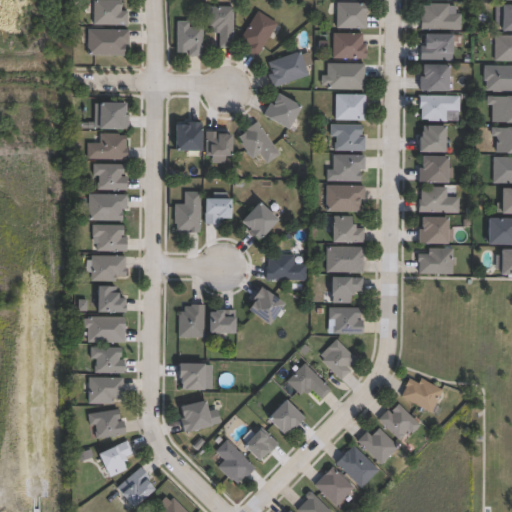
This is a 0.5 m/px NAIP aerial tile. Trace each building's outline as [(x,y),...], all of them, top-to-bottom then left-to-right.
[(120,0),(120,12),(126,12),(126,26),(92,25),(92,0),(120,0)] [(366,4),(366,29),(336,29),(336,3),(366,4)] [(448,6),(455,7),(455,15),(461,15),(460,31),(449,30),(450,29),(423,28),(423,30),(420,30),(420,17),(422,17),(422,6),(428,6),(428,4),(448,5),(448,6)] [(511,5),(511,31),(502,31),(502,24),(494,24),(495,6),(502,6),(502,5),(511,5)] [(233,7),(231,48),(218,47),(218,34),(212,33),(212,29),(205,29),(206,7),(233,7)] [(276,24),(256,58),(244,51),(247,46),(239,40),(256,12),(276,24)] [(187,22),(187,28),(194,28),(194,26),(201,26),(201,57),(188,57),(188,51),(186,51),(186,53),(176,53),(176,22),(187,22)] [(124,56),(86,56),(86,30),(127,30),(127,45),(124,45),(124,56)] [(362,34),(362,46),(366,46),(365,59),(332,59),(332,34),(362,34)] [(452,35),(452,62),(419,61),(420,47),(424,47),(424,35),(452,35)] [(511,36),(511,62),(494,62),(494,36),(511,36)] [(300,52),(308,77),(272,88),(268,76),(272,74),(271,72),(270,72),(267,62),(300,52)] [(364,65),(363,91),(326,90),(326,86),(320,86),(321,77),(326,77),(326,64),(364,65)] [(511,90),(484,90),(484,81),(482,80),(481,71),(482,65),(511,65),(511,90)] [(449,66),(448,92),(419,92),(419,77),(423,77),(423,75),(422,75),(422,66),(449,66)] [(277,94),(301,108),(288,130),(262,115),(269,103),(271,104),(277,94)] [(365,95),(364,121),(334,121),(334,95),(365,95)] [(459,97),(459,112),(458,112),(458,122),(446,121),(446,122),(421,122),(421,110),(418,109),(419,96),(459,97)] [(511,97),(511,123),(491,123),(491,106),(486,106),(486,97),(511,97)] [(121,112),(121,115),(124,115),(124,129),(95,129),(75,128),(75,122),(92,122),(92,103),(95,102),(122,102),(122,112),(121,112)] [(256,122),(280,155),(266,165),(259,155),(252,160),(240,144),(242,143),(238,137),(246,131),(245,130),(256,122)] [(201,123),(200,152),(174,152),(173,152),(174,125),(184,125),(184,126),(186,126),(187,123),(201,123)] [(361,126),(361,138),(364,138),(364,152),(334,151),(334,144),(335,144),(335,137),(330,137),(330,125),(361,126)] [(445,127),(444,154),(419,153),(419,138),(421,138),(421,132),(422,132),(422,126),(445,127)] [(511,126),(511,152),(493,152),(493,135),(489,135),(489,127),(504,126),(511,126)] [(214,133),(214,138),(216,138),(216,135),(225,135),(225,136),(231,136),(231,157),(225,157),(225,164),(211,164),(211,156),(205,156),(205,132),(214,133)] [(118,134),(118,136),(125,136),(125,148),(127,148),(127,160),(86,160),(86,144),(99,144),(99,134),(118,134)] [(364,156),(364,172),(360,172),(360,182),(325,182),(326,171),(324,171),(324,162),(332,162),(332,156),(364,156)] [(447,158),(447,169),(452,169),(452,179),(447,179),(447,184),(424,184),(424,183),(418,183),(418,169),(421,169),(421,157),(447,158)] [(511,184),(492,184),(493,158),(511,158),(511,184)] [(120,175),(120,177),(126,177),(126,187),(126,191),(96,191),(96,187),(96,184),(94,184),(94,176),(92,176),(92,165),(122,164),(122,175),(120,175)] [(364,190),(363,201),(359,201),(359,213),(324,212),(325,189),(325,186),(364,187),(364,190)] [(446,188),(446,191),(446,198),(458,198),(458,214),(418,213),(418,200),(420,200),(420,190),(427,190),(427,188),(446,188)] [(511,214),(501,214),(502,191),(502,189),(511,189),(511,214)] [(199,193),(198,234),(185,234),(185,232),(175,231),(175,224),(174,224),(174,205),(183,205),(184,193),(199,193)] [(126,195),(126,209),(120,209),(120,212),(121,212),(121,222),(87,222),(87,212),(83,212),(83,200),(87,200),(87,195),(126,195)] [(217,225),(203,225),(204,200),(230,200),(229,219),(220,219),(220,220),(218,220),(217,225)] [(277,221),(257,242),(247,232),(248,230),(240,222),(258,203),(277,221)] [(351,217),(350,225),(354,225),(354,229),(363,229),(362,243),(350,243),(350,244),(331,243),(331,224),(332,224),(333,217),(351,217)] [(447,218),(447,245),(424,245),(424,244),(418,244),(418,230),(422,230),(422,228),(421,228),(421,218),(447,218)] [(511,246),(487,246),(488,219),(511,219),(511,246)] [(119,237),(119,239),(125,239),(125,252),(94,252),(95,245),(90,245),(90,225),(122,226),(122,237),(119,237)] [(363,256),(362,262),(362,274),(325,273),(326,248),(362,248),(362,256),(363,256)] [(453,249),(452,275),(418,274),(418,263),(417,263),(417,255),(428,255),(428,249),(453,249)] [(511,249),(511,274),(508,274),(508,276),(505,276),(505,274),(498,274),(498,249),(511,249)] [(293,255),(293,265),(305,265),(304,281),(265,281),(265,268),(267,268),(267,257),(273,257),(273,255),(293,255)] [(124,257),(124,270),(125,270),(124,277),(114,277),(114,283),(89,283),(89,274),(84,274),(84,262),(89,262),(89,257),(124,257)] [(362,279),(361,292),(353,292),(353,296),(349,296),(349,304),(331,304),(331,298),(330,298),(330,279),(362,279)] [(114,287),(114,294),(117,294),(117,299),(123,299),(123,314),(95,314),(96,287),(114,287)] [(260,288),(283,305),(268,326),(247,310),(253,303),(254,302),(252,300),(260,288)] [(203,306),(202,339),(177,339),(177,315),(179,315),(179,312),(183,313),(183,308),(190,308),(190,306),(203,306)] [(358,310),(358,319),(356,319),(356,321),(362,321),(362,335),(327,334),(327,321),(328,321),(328,309),(358,310)] [(233,311),(233,318),(234,318),(234,334),(208,334),(208,313),(214,313),(214,312),(221,312),(221,311),(233,311)] [(124,318),(123,344),(86,343),(86,329),(82,329),(82,320),(87,320),(87,318),(124,318)] [(356,361),(349,368),(346,365),(345,367),(349,371),(340,381),(320,362),(323,360),(319,356),(335,340),(356,361)] [(117,359),(117,361),(123,361),(123,374),(93,374),(93,367),(95,367),(95,360),(89,360),(89,348),(120,348),(120,359),(117,359)] [(203,365),(203,392),(184,392),(184,387),(180,387),(181,385),(180,385),(180,378),(177,378),(177,365),(203,365)] [(303,365),(330,391),(320,401),(309,389),(308,390),(310,392),(307,395),(303,391),(298,396),(285,383),(303,365)] [(121,379),(121,391),(123,391),(123,399),(112,399),(112,405),(87,405),(87,379),(121,379)] [(420,380),(442,391),(430,414),(400,398),(406,388),(404,387),(408,380),(418,385),(420,380)] [(211,428),(187,434),(187,433),(182,434),(179,420),(182,419),(179,408),(204,402),(211,428)] [(303,420),(293,430),(292,429),(288,433),(287,432),(283,437),(266,420),(285,402),(303,420)] [(397,405),(419,427),(412,434),(408,430),(402,436),(404,437),(398,442),(393,437),(377,422),(387,411),(391,415),(393,414),(391,412),(397,405)] [(115,421),(116,423),(123,422),(125,435),(91,440),(87,415),(117,410),(119,420),(115,421)] [(278,446),(270,454),(267,452),(257,462),(242,446),(260,428),(278,446)] [(378,430),(398,449),(381,466),(372,458),(371,459),(355,443),(366,433),(370,438),(378,430)] [(254,470),(245,478),(244,477),(236,485),(230,480),(229,481),(216,468),(223,461),(214,453),(225,441),(254,470)] [(126,471),(109,479),(105,472),(105,473),(97,456),(126,442),(132,454),(124,458),(126,463),(123,464),(126,471)] [(353,447),(378,472),(361,489),(335,464),(344,456),(343,455),(346,452),(347,452),(353,447)] [(154,491),(133,509),(115,489),(139,468),(148,479),(146,481),(154,491)] [(353,489),(336,507),(314,487),(331,468),(353,489)] [(329,511),(296,511),(307,500),(305,499),(304,496),(307,493),(310,493),(329,511)] [(159,511),(170,501),(171,499),(184,511),(159,511)]
